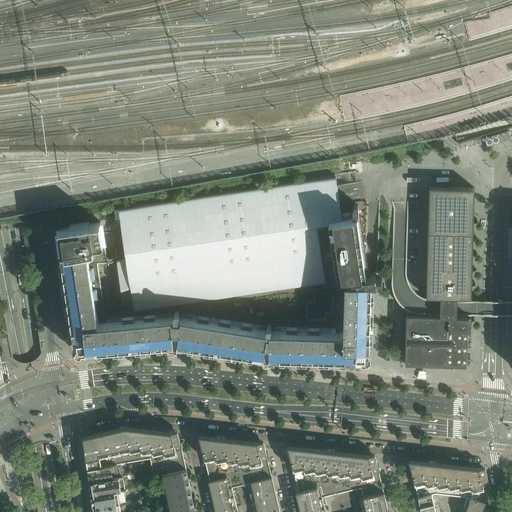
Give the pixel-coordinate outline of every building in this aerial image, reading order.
[(509,131),(485,139),(487,145),(511,138),(509,131)] [(119,207),(119,209),(127,258),(117,260),(122,289),(131,288),(135,311),(345,279),(336,218),(342,218),(336,176),(335,174),(216,192),(119,207)] [(475,188),(429,186),(426,300),(426,307),(426,315),(407,314),(405,364),(466,365),(467,329),(471,329),(471,316),(472,309),(472,300),(475,188)] [(366,275),(357,213),(359,213),(359,206),(359,205),(358,205),(358,204),(357,204),(356,204),(355,204),(354,204),(354,205),(354,206),(353,216),(342,218),(336,218),(345,279),(366,275)] [(306,324),(306,328),(274,327),(274,331),(272,330),(272,327),(272,326),(271,325),(271,324),(270,324),(269,324),(268,324),(268,325),(267,325),(267,326),(267,330),(264,330),(265,326),(182,314),(181,317),(180,317),(180,313),(180,312),(179,311),(178,311),(178,310),(177,310),(176,310),(176,311),(175,312),(174,313),(174,317),(172,317),(172,313),(106,319),(106,323),(98,324),(97,315),(95,299),(93,289),(92,278),(90,268),(88,252),(96,250),(95,245),(104,244),(101,222),(60,228),(63,248),(63,250),(66,250),(66,255),(63,255),(65,265),(60,266),(68,320),(71,320),(75,341),(76,341),(77,348),(77,349),(76,349),(76,350),(76,351),(76,352),(77,352),(78,352),(174,346),(175,347),(175,348),(176,348),(177,348),(178,347),(178,346),(178,343),(189,345),(188,348),(194,349),(194,346),(199,347),(199,350),(221,353),(243,356),(243,353),(248,354),(248,357),(253,358),(254,355),(264,356),(263,359),(264,360),(265,360),(265,361),(266,361),(267,361),(268,361),(269,361),(270,360),(275,360),(275,357),(280,357),(280,360),(286,360),(286,357),(291,357),(291,360),(335,362),(335,359),(340,359),(340,362),(346,362),(346,359),(362,360),(362,361),(368,361),(368,360),(369,360),(369,359),(370,359),(370,358),(370,357),(369,357),(369,356),(368,356),(368,347),(370,347),(370,336),(373,336),(375,282),(380,283),(381,282),(382,282),(382,281),(383,281),(383,280),(383,279),(382,278),(381,277),(376,277),(376,274),(366,275),(345,279),(345,281),(345,292),(344,330),(341,333),(336,332),(336,329),(322,328),(322,324),(325,324),(325,320),(307,320),(307,302),(304,302),(304,320),(304,323),(306,324)] [(407,280),(407,279),(406,277),(406,275),(406,273),(406,272),(407,236),(400,235),(394,235),(393,282),(393,283),(401,281),(407,280)] [(187,468),(182,448),(178,430),(172,432),(126,426),(83,436),(88,469),(118,464),(151,458),(154,476),(187,468)] [(280,511),(268,458),(264,440),(258,442),(200,435),(210,480),(209,480),(216,511),(280,511)] [(288,445),(299,491),(296,491),(301,511),(388,511),(379,471),(375,453),(369,454),(288,445)] [(490,486),(486,470),(485,466),(480,467),(410,459),(418,497),(432,493),(432,494),(436,493),(467,496),(485,502),(490,486)] [(118,464),(88,469),(90,482),(118,477),(116,465),(118,464)] [(164,473),(166,483),(189,478),(187,469),(164,473)] [(118,477),(90,482),(92,494),(118,490),(125,489),(123,476),(118,477)] [(189,478),(166,483),(168,493),(191,488),(189,478)] [(191,488),(168,493),(170,503),(193,498),(191,488)] [(121,511),(118,490),(92,494),(95,511),(121,511)] [(432,493),(418,497),(422,511),(436,511),(432,494),(432,493)] [(482,511),(485,502),(467,496),(462,511),(482,511)] [(193,498),(170,503),(172,511),(175,511),(195,508),(193,498)]
